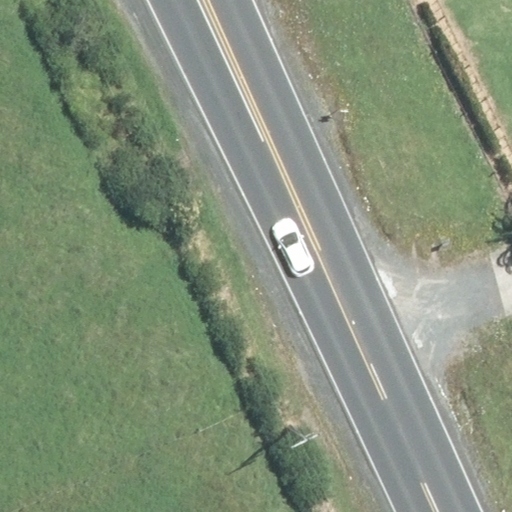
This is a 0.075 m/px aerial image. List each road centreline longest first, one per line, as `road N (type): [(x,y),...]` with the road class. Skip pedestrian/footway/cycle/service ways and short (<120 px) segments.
road 1 (secondary): [(212,0),(443,511)]
road 2 (unknown): [(371,352),(511,270)]
